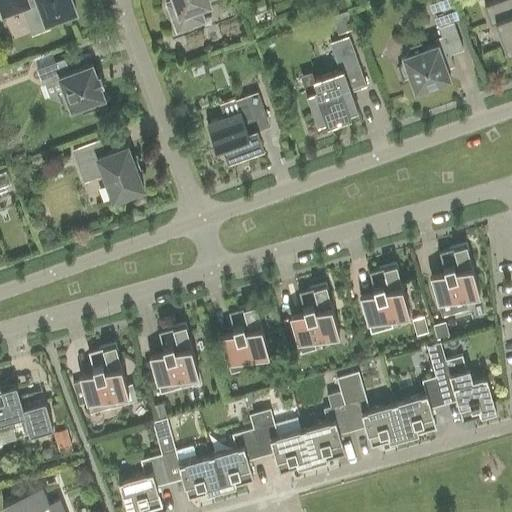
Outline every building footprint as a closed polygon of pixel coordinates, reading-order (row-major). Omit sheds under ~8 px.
[(50,27),(48,21),(58,17),(58,18),(64,15),(77,10),(72,0),(0,0),(0,5),(3,15),(24,7),(33,33),(50,27)] [(209,0),(175,0),(168,3),(178,30),(204,21),(199,7),(210,3),(209,0)] [(511,0),(499,0),(485,5),(492,24),(497,22),(508,53),(511,51),(511,0)] [(452,5),(436,11),(439,21),(456,15),(452,5)] [(350,9),(333,15),(339,33),(356,27),(350,9)] [(450,53),(463,48),(454,21),(439,27),(443,36),(436,38),(437,43),(424,48),(422,40),(410,44),(410,45),(406,54),(403,55),(404,58),(400,67),(399,67),(403,79),(411,76),(416,90),(451,78),(447,67),(454,65),(450,53)] [(331,42),(341,69),(315,78),(318,88),(307,92),(318,123),(327,120),(328,122),(350,114),(350,111),(358,108),(352,90),(367,84),(350,35),(331,42)] [(49,96),(61,101),(61,102),(63,102),(70,105),(72,109),(76,107),(83,111),(84,112),(93,109),(90,102),(105,96),(93,63),(70,71),(65,58),(37,68),(43,83),(44,82),(49,96)] [(254,122),(268,117),(258,91),(243,96),(246,104),(239,107),(240,111),(208,123),(216,145),(224,142),(229,157),(262,145),(254,122)] [(140,191),(141,188),(144,187),(128,144),(106,153),(100,139),(74,149),(85,180),(104,173),(114,199),(129,193),(132,194),(140,191)] [(11,181),(7,169),(0,171),(0,189),(8,187),(6,183),(11,181)] [(460,295),(480,289),(467,242),(440,250),(447,275),(433,280),(442,312),(463,306),(460,295)] [(390,315),(410,309),(397,262),(369,270),(377,295),(362,300),(371,332),(393,326),(390,315)] [(313,336),(340,329),(326,282),(299,290),(306,316),(292,320),(301,352),(317,347),(313,336)] [(243,356),(270,349),(256,302),(229,310),(236,336),(222,340),(231,372),(246,367),(243,356)] [(446,320),(434,323),(437,337),(450,333),(446,320)] [(179,375),(199,369),(186,322),(159,330),(166,356),(152,360),(161,392),(183,386),(179,375)] [(441,340),(427,344),(430,353),(443,349),(441,340)] [(88,401),(91,412),(112,406),(109,395),(129,389),(116,342),(89,350),(96,376),(73,382),(80,403),(88,401)] [(462,354),(447,359),(433,363),(435,371),(436,375),(444,402),(457,399),(463,418),(497,409),(487,374),(470,379),(462,354)] [(359,369),(337,375),(341,390),(344,397),(345,401),(353,429),(366,425),(372,444),(404,435),(394,400),(370,407),(366,395),(359,369)] [(426,391),(394,400),(404,435),(437,426),(431,406),(444,402),(436,375),(422,379),(426,391)] [(30,433),(54,426),(46,399),(24,405),(17,383),(0,387),(0,421),(25,414),(30,433)] [(328,419),(303,426),(313,461),(346,452),(340,432),(353,429),(345,401),(344,397),(341,390),(328,393),(331,405),(324,407),(328,419)] [(157,417),(167,414),(164,402),(153,405),(157,417)] [(279,433),(275,420),(271,408),(250,414),(254,426),(254,427),(262,455),(275,451),(280,470),(313,461),(303,426),(279,433)] [(170,425),(156,429),(162,453),(170,481),(183,477),(189,497),(221,487),(212,453),(180,462),(176,449),(170,425)] [(60,452),(73,448),(68,427),(54,431),(60,452)] [(236,446),(212,453),(221,487),(254,478),(249,458),(262,455),(254,427),(232,433),(236,446)] [(157,484),(170,481),(162,453),(141,459),(145,472),(119,479),(128,511),(134,511),(163,504),(157,484)] [(65,511),(61,498),(50,502),(43,485),(3,500),(7,511),(65,511)]
